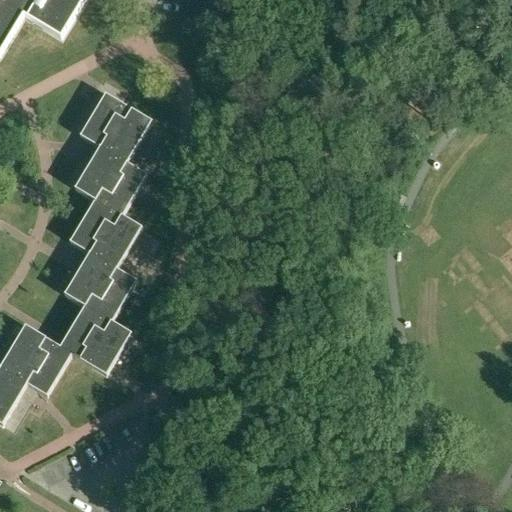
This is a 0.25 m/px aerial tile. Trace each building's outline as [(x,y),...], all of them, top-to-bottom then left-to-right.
[(7,0),(5,4),(25,17),(24,18),(62,41),(86,0),(7,0)] [(0,58),(24,18),(25,17),(5,4),(3,3),(0,1),(0,58)] [(81,139),(81,140),(100,151),(128,168),(129,167),(154,126),(125,108),(106,97),(81,139)] [(100,151),(76,192),(95,204),(96,203),(124,220),(136,199),(148,179),(148,178),(129,167),(128,168),(100,151)] [(91,211),(70,245),(71,246),(90,257),(91,256),(118,273),(143,232),(143,231),(126,221),(124,220),(96,203),(95,204),(91,211)] [(90,257),(65,298),(80,307),(85,310),(86,309),(113,326),(126,305),(137,285),(138,284),(137,284),(118,273),(91,256),(90,257)] [(85,310),(61,350),(74,358),(73,359),(108,380),(108,379),(133,338),(133,337),(113,326),(86,309),(85,310)] [(26,329),(1,370),(29,387),(29,388),(39,394),(48,400),(73,359),(74,358),(61,350),(53,345),(26,329)] [(0,426),(4,429),(29,388),(29,387),(1,370),(0,369),(0,426)]
